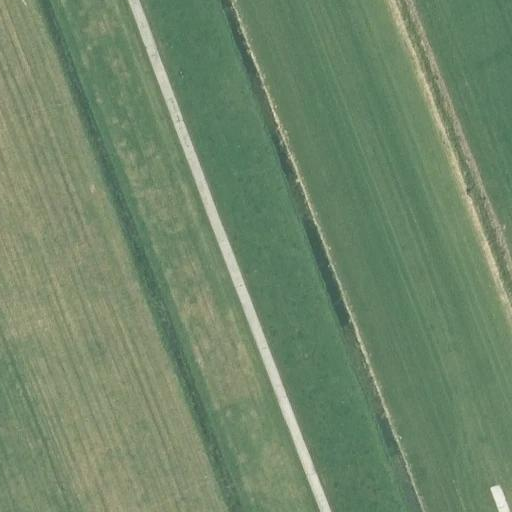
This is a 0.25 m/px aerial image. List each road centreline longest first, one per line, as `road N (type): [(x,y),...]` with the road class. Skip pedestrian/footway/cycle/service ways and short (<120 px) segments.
road 1 (track): [(503,511),(306,0)]
road 2 (track): [(325,511),(129,0)]
